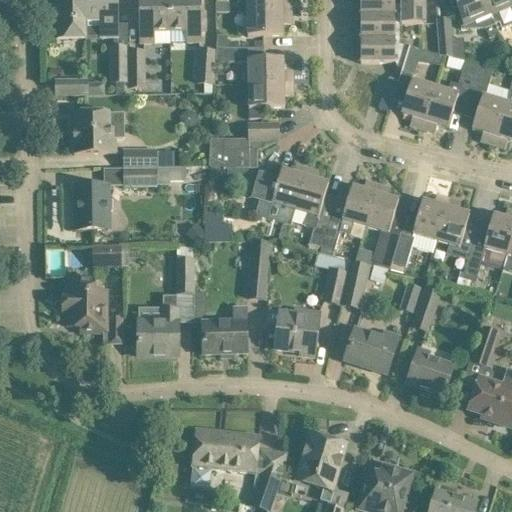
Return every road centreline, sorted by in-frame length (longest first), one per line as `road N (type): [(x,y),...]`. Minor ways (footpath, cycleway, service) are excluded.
road 1 (residential): [(511,465),(383,404),(266,383),(81,388),(61,379),(28,321),(32,0)]
road 2 (residential): [(511,175),(346,129),(326,85),(326,0)]
